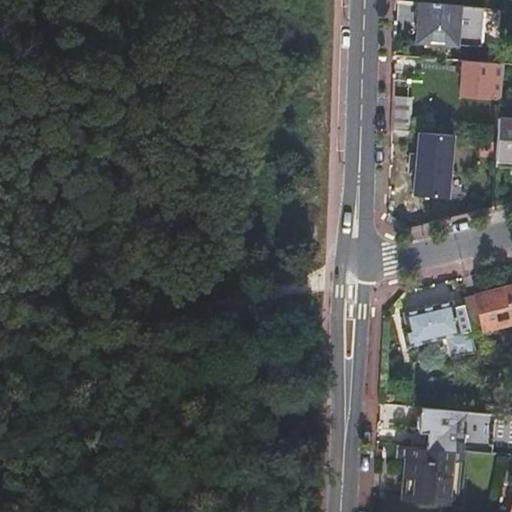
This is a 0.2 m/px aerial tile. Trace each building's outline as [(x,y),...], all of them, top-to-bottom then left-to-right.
[(485,8),(420,3),(416,42),(481,48),(485,8)] [(503,64),(463,61),(461,85),(460,98),(500,101),(503,64)] [(412,101),(391,99),(390,130),(410,132),(412,101)] [(511,161),(511,119),(498,119),(497,139),(497,144),(495,158),(495,160),(511,161)] [(448,199),(453,135),(418,133),(416,156),(410,156),(409,173),(415,173),(413,196),(448,199)] [(484,143),(483,143),(482,157),(495,158),(497,144),(484,143)] [(511,324),(511,288),(475,298),(481,322),(486,321),(489,331),(511,324)] [(471,331),(464,305),(455,307),(454,302),(404,314),(408,329),(402,331),(407,349),(446,339),(451,358),(477,355),(471,331)] [(431,450),(457,452),(458,436),(432,434),(431,450)] [(431,450),(409,448),(404,498),(455,503),(459,452),(457,452),(431,450)]
